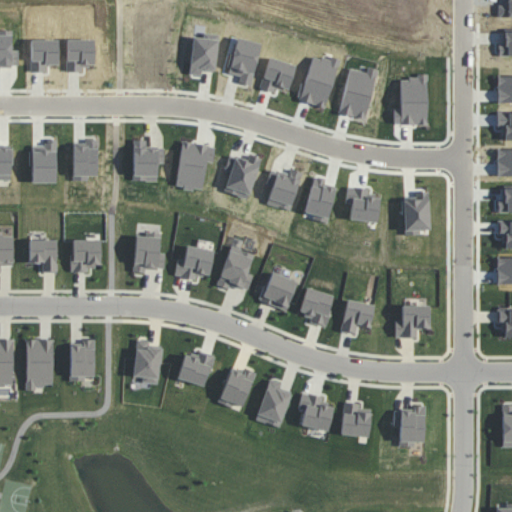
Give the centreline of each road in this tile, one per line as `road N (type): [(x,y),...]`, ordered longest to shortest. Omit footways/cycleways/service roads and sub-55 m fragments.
road 1 (residential): [(0,305),(164,312),(358,370),(511,371)]
road 2 (residential): [(0,110),(199,112),(363,164),(461,168)]
road 3 (residential): [(462,267),(463,0)]
road 4 (residential): [(462,267),(460,511)]
